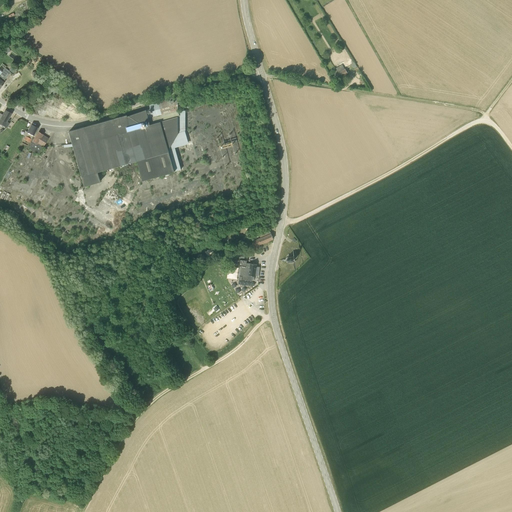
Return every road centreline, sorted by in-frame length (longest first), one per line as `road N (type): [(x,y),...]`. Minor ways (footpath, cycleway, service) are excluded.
road 1 (secondary): [(337,511),(274,325),(270,284),(285,174),(260,69)]
road 2 (track): [(273,318),(137,416),(82,511)]
road 3 (unclassified): [(260,69),(74,126),(26,117)]
road 4 (track): [(486,114),(280,226)]
road 5 (track): [(262,75),(486,114)]
